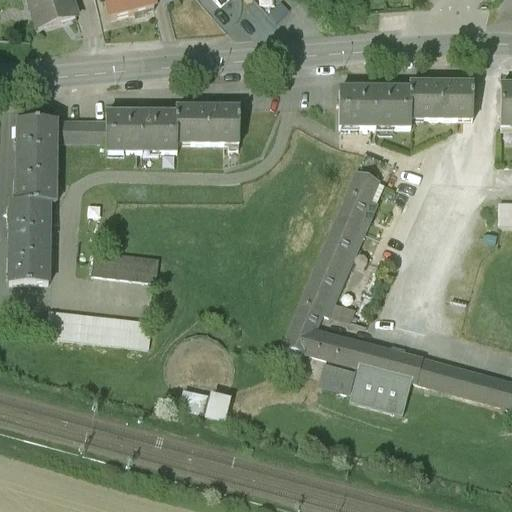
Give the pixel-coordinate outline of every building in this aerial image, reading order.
[(69,0),(27,0),(37,32),(75,20),(70,1),(69,0)] [(102,0),(108,23),(153,13),(150,0),(102,0)] [(231,0),(210,0),(220,10),(231,0)] [(472,88),(409,87),(409,93),(339,92),(339,131),(410,132),(410,123),(472,124),(472,88)] [(511,88),(500,88),(500,125),(511,125),(511,88)] [(239,112),(176,111),(176,117),(106,117),(106,125),(106,147),(106,156),(176,156),(177,147),(238,148),(239,112)] [(56,125),(17,124),(16,205),(10,204),(9,286),(48,287),(49,206),(55,206),(56,146),(56,125)] [(106,125),(56,125),(56,146),(106,147),(106,125)] [(393,168),(364,156),(291,328),(313,337),(314,336),(355,239),(361,241),(393,168)] [(511,206),(499,207),(498,230),(511,230),(511,206)] [(158,263),(94,255),(91,279),(155,287),(158,263)] [(151,327),(49,315),(46,340),(148,353),(151,327)] [(511,388),(314,336),(313,338),(313,337),(291,328),(282,351),(407,385),(392,432),(411,438),(426,390),(511,412),(511,388)]
